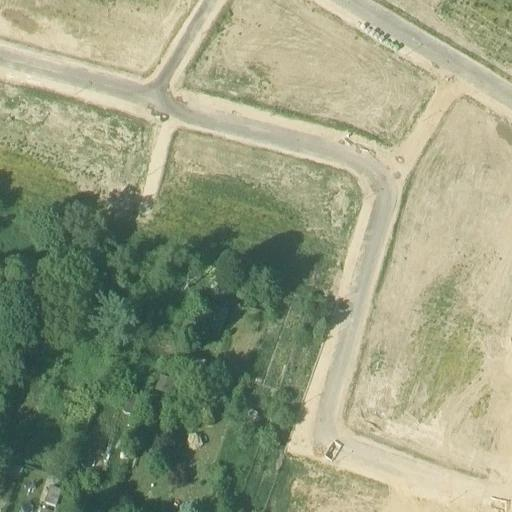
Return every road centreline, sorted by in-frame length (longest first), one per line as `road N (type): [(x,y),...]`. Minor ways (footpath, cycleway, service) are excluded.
road 1 (residential): [(0,63),(373,167),(380,194),(314,438),(511,509)]
road 2 (residential): [(511,107),(334,0)]
